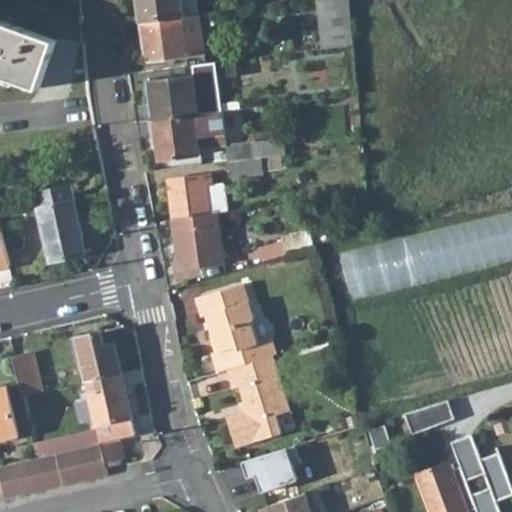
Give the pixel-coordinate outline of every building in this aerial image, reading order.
[(139,0),(142,20),(184,15),(182,0),(139,0)] [(194,13),(192,0),(182,0),(184,15),(194,13)] [(354,44),(350,0),(317,0),(323,48),(354,44)] [(184,15),(187,35),(203,33),(200,13),(194,13),(184,15)] [(187,35),(184,15),(142,20),(147,60),(205,52),(203,33),(187,35)] [(0,19),(0,73),(39,88),(57,40),(0,19)] [(216,61),(193,64),(194,74),(217,71),(216,61)] [(152,99),(155,119),(223,111),(240,109),(239,100),(221,102),(217,71),(194,74),(154,79),(156,98),(152,99)] [(223,111),(155,119),(160,159),(200,154),(200,149),(217,147),(215,134),(226,133),(223,111)] [(215,134),(217,147),(227,146),(227,145),(226,133),(215,134)] [(227,146),(229,161),(256,157),(262,157),(268,156),(266,142),(254,143),(254,142),(227,145),(227,146)] [(262,157),(256,157),(229,161),(231,177),(263,173),(262,157)] [(168,179),(174,219),(211,214),(219,213),(230,211),(226,183),(214,184),(213,174),(168,179)] [(35,193),(52,263),(87,255),(83,238),(77,240),(73,220),(79,219),(70,184),(35,193)] [(211,214),(174,219),(181,268),(226,262),(219,213),(211,214)] [(511,216),(343,246),(352,294),(463,274),(460,258),(473,256),(474,266),(511,259),(511,216)] [(73,220),(77,240),(83,238),(79,219),(73,220)] [(0,267),(9,265),(0,225),(0,267)] [(260,248),(264,261),(288,254),(284,241),(260,248)] [(195,298),(201,316),(205,314),(209,313),(214,328),(211,334),(217,351),(212,353),(218,372),(229,369),(274,355),(278,354),(273,338),(259,343),(253,322),(256,317),(245,282),(195,298)] [(205,314),(211,334),(214,328),(209,313),(205,314)] [(78,337),(88,381),(122,373),(115,344),(105,346),(102,332),(78,337)] [(13,355),(23,397),(43,392),(34,351),(13,355)] [(228,417),(237,447),(283,433),(277,415),(290,410),(274,355),(229,369),(234,387),(241,386),(245,401),(248,410),(243,412),(228,417)] [(54,438),(57,452),(122,437),(136,434),(122,373),(88,381),(99,429),(54,438)] [(0,388),(0,439),(19,435),(8,386),(0,388)] [(449,400),(405,413),(411,432),(454,419),(449,400)] [(345,417),(349,429),(360,425),(357,414),(345,417)] [(511,495),(511,485),(500,452),(481,459),(472,434),(452,441),(461,466),(455,469),(453,463),(438,469),(438,468),(428,468),(429,472),(417,477),(429,511),(470,511),(477,508),(477,511),(501,511),(497,501),(511,495)] [(0,465),(0,473),(6,498),(109,474),(106,462),(127,457),(122,437),(57,452),(37,457),(0,465)] [(296,444),(243,460),(249,477),(257,474),(263,491),(299,479),(294,465),(303,462),(296,444)] [(312,511),(306,493),(261,508),(262,511),(312,511)]
